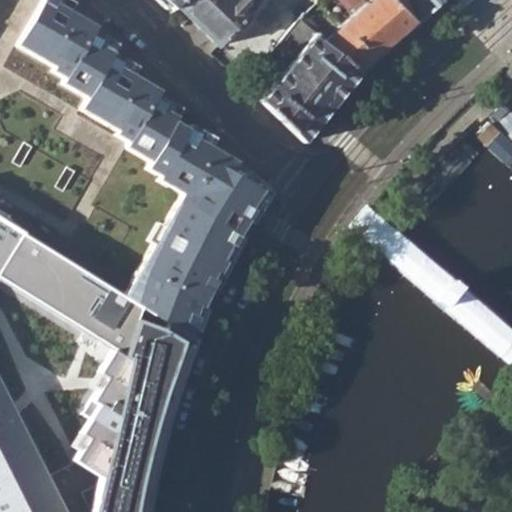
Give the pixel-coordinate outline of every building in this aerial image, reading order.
[(0,0),(0,218),(120,293),(181,192),(157,178),(158,175),(145,168),(149,163),(124,147),(126,144),(112,135),(113,131),(77,108),(84,97),(59,83),(62,77),(48,69),(50,65),(14,44),(39,0),(0,0)] [(136,303),(189,336),(191,332),(210,287),(263,190),(241,178),(242,175),(231,168),(234,159),(210,146),(185,132),(188,128),(173,119),(174,115),(152,101),(159,88),(130,71),(109,59),(113,52),(89,37),(96,25),(78,15),(53,0),(39,0),(14,44),(50,65),(48,69),(62,77),(59,83),(84,97),(77,108),(113,131),(112,135),(126,144),(124,147),(149,163),(145,168),(158,175),(157,178),(181,192),(120,293),(136,303)] [(157,0),(164,6),(167,4),(174,10),(177,7),(183,0),(157,0)] [(183,0),(177,7),(217,46),(252,9),(242,0),(183,0)] [(338,0),(353,14),(327,37),(321,42),(357,76),(365,68),(398,38),(412,26),(385,0),(338,0)] [(385,0),(412,26),(436,5),(441,0),(385,0)] [(299,20),(321,42),(327,37),(303,15),(299,20)] [(259,100),(303,143),(352,82),(357,76),(321,42),(299,20),(272,53),(288,65),(259,100)] [(511,106),(509,103),(497,114),(511,130),(511,106)] [(471,145),(470,143),(468,143),(465,143),(462,144),(460,145),(458,147),(455,149),(417,194),(415,198),(414,202),(414,205),(415,208),(416,209),(417,210),(420,210),(424,210),(427,208),(431,205),(467,159),(469,156),(470,153),(471,151),(471,148),(471,145)] [(143,511),(147,492),(97,481),(88,511),(63,511),(0,385),(0,278),(119,354),(136,303),(120,293),(0,218),(0,511),(143,511)] [(97,481),(147,492),(148,488),(161,429),(192,338),(189,336),(136,303),(119,354),(126,360),(97,481)] [(502,404),(478,419),(480,421),(501,454),(511,446),(511,413),(510,415),(504,405),(503,403),(502,404)]
